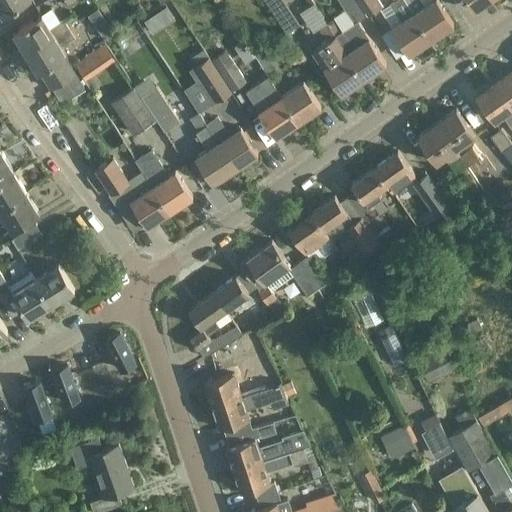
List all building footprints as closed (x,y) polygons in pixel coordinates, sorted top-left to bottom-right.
[(0,0),(0,8),(4,15),(27,0),(0,0)] [(284,0),(265,0),(273,12),(287,3),(284,0)] [(292,0),(287,4),(298,20),(311,12),(303,0),(292,0)] [(359,20),(368,14),(359,0),(339,0),(354,22),(343,30),(335,18),(327,23),(347,52),(364,78),(387,63),(370,37),(359,20)] [(359,0),(368,14),(382,5),(379,0),(359,0)] [(395,0),(390,3),(401,20),(391,27),(398,37),(409,53),(411,52),(412,53),(415,55),(423,50),(421,46),(421,45),(432,38),(414,12),(406,0),(395,0)] [(406,0),(414,12),(432,38),(454,23),(443,7),(438,0),(406,0)] [(467,0),(474,10),(489,0),(467,0)] [(168,23),(179,17),(172,5),(161,12),(162,14),(157,17),(161,24),(167,21),(168,23)] [(31,21),(14,31),(26,52),(69,26),(68,25),(78,20),(73,12),(65,17),(60,20),(52,7),(43,13),(31,21)] [(347,52),(327,23),(320,27),(328,40),(313,50),(325,67),(342,93),(364,78),(347,52)] [(69,26),(26,52),(39,72),(42,70),(48,80),(52,87),(58,84),(69,77),(75,73),(76,72),(77,72),(72,64),(67,55),(61,46),(76,37),(69,26)] [(235,46),(242,56),(252,49),(252,48),(246,39),(235,46)] [(252,49),(272,78),(279,73),(259,43),(252,48),(252,49)] [(212,104),(232,90),(211,59),(204,49),(190,58),(195,66),(189,69),(212,104)] [(211,59),(232,90),(247,81),(226,49),(211,59)] [(511,68),(496,80),(511,102),(511,68)] [(58,84),(56,85),(65,98),(83,87),(75,73),(69,77),(58,84)] [(322,106),(311,89),(305,80),(282,95),(299,121),(322,106)] [(511,127),(511,102),(496,80),(477,94),(495,120),(503,115),(511,127)] [(141,95),(165,130),(180,120),(156,85),(141,95)] [(165,130),(141,95),(134,86),(111,101),(133,133),(156,118),(165,130)] [(276,136),(299,121),(282,95),(259,110),(276,136)] [(476,134),(469,124),(457,108),(438,122),(456,148),(476,134)] [(213,182),(236,167),(219,141),(206,123),(199,112),(191,117),(199,130),(196,132),(206,149),(196,156),(213,182)] [(241,126),(230,133),(218,115),(206,123),(219,141),(236,167),(259,153),(241,126)] [(461,155),(456,148),(438,122),(418,136),(437,162),(444,156),(456,173),(458,172),(462,177),(469,172),(466,167),(468,165),(461,155)] [(491,135),(501,151),(502,151),(511,164),(511,142),(501,128),(491,135)] [(153,184),(171,210),(193,195),(176,169),(164,177),(153,160),(150,162),(133,136),(128,134),(123,138),(143,170),(147,176),(152,185),(153,184)] [(473,147),(461,155),(468,165),(479,157),(473,147)] [(0,151),(0,179),(15,170),(2,150),(0,151)] [(415,174),(411,167),(398,150),(375,166),(387,183),(392,191),(415,174)] [(147,176),(143,170),(129,180),(113,156),(96,168),(111,191),(109,193),(123,213),(135,205),(148,225),(171,210),(153,184),(152,185),(147,176)] [(387,183),(375,166),(352,183),(369,206),(381,197),(377,191),(387,183)] [(0,207),(27,191),(15,170),(0,179),(0,207)] [(437,217),(450,208),(428,174),(414,184),(437,217)] [(466,189),(461,193),(447,174),(435,183),(452,206),(464,197),(466,199),(480,189),(471,176),(462,183),(466,189)] [(27,191),(0,207),(0,209),(12,229),(23,222),(40,212),(27,191)] [(336,194),(312,211),(325,228),(348,211),(336,194)] [(395,234),(382,216),(383,216),(376,206),(363,215),(383,243),(395,234)] [(329,234),(325,228),(312,211),(289,227),(306,251),(309,255),(302,260),(321,287),(331,280),(318,262),(337,249),(328,235),(329,234)] [(383,243),(363,215),(350,225),(362,242),(372,257),(384,248),(382,244),(383,243)] [(20,248),(26,244),(43,234),(37,223),(13,237),(20,248)] [(249,257),(241,262),(252,279),(253,279),(260,289),(268,302),(276,316),(290,307),(286,300),(282,303),(278,295),(277,296),(272,289),(266,281),(290,264),(285,256),(284,256),(273,239),(248,256),(249,257)] [(292,267),(291,268),(295,273),(310,295),(321,287),(302,260),(292,267)] [(59,263),(42,274),(36,277),(52,303),(75,289),(59,263)] [(13,289),(0,267),(0,292),(2,295),(13,289)] [(249,291),(248,291),(237,274),(213,291),(225,308),(249,291)] [(52,303),(36,277),(13,291),(29,317),(52,303)] [(260,289),(251,295),(260,308),(268,302),(260,289)] [(198,347),(211,338),(207,333),(219,325),(213,316),(225,308),(213,291),(189,308),(204,328),(191,337),(198,347)] [(353,322),(345,307),(330,314),(337,329),(353,322)] [(0,317),(0,335),(8,330),(0,317)] [(478,318),(449,331),(452,338),(471,329),(473,334),(483,329),(478,318)] [(222,347),(243,334),(236,325),(216,337),(222,347)] [(136,361),(121,331),(120,332),(121,332),(108,339),(107,338),(107,339),(122,368),(123,368),(136,361)] [(395,331),(384,337),(389,347),(400,342),(395,331)] [(256,344),(256,332),(250,332),(250,333),(247,333),(247,345),(256,344)] [(447,346),(418,361),(428,381),(457,367),(447,346)] [(336,361),(331,352),(321,358),(326,366),(336,361)] [(224,375),(205,382),(213,404),(248,393),(279,383),(270,362),(256,367),(259,376),(239,383),(235,372),(224,375)] [(79,396),(80,395),(68,364),(67,364),(68,365),(54,370),(54,369),(53,370),(65,401),(66,401),(79,396)] [(291,380),(283,384),(288,394),(295,391),(291,380)] [(38,418),(52,413),(53,412),(41,381),(40,381),(40,382),(27,387),(27,386),(26,386),(38,418)] [(248,393),(213,404),(220,427),(224,426),(227,436),(253,427),(250,417),(247,408),(270,401),(273,408),(289,402),(280,382),(279,383),(248,393)] [(511,396),(478,416),(483,425),(511,408),(511,396)] [(462,427),(448,435),(468,469),(480,462),(496,489),(490,493),(500,511),(511,511),(511,473),(510,474),(470,407),(455,416),(462,427)] [(380,447),(403,437),(394,415),(371,425),(380,447)] [(441,423),(427,430),(439,455),(453,448),(441,423)] [(230,445),(227,446),(234,469),(270,457),(303,447),(309,445),(303,430),(283,436),(283,439),(260,446),(257,436),(261,435),(258,425),(253,427),(227,436),(230,445)] [(99,436),(70,446),(78,468),(93,463),(104,496),(91,501),(94,511),(97,511),(123,503),(118,491),(134,486),(119,443),(103,448),(99,436)] [(270,457),(234,469),(242,492),(256,487),(258,495),(279,488),(277,480),(272,481),(269,470),(292,462),(293,465),(302,462),(303,464),(308,462),(303,447),(270,457)] [(361,474),(375,503),(386,497),(372,469),(361,474)] [(453,497),(456,503),(455,504),(459,511),(490,511),(478,490),(467,471),(453,479),(461,492),(453,497)] [(261,506),(247,511),(317,511),(330,508),(325,495),(306,502),(307,505),(294,510),(290,499),(278,502),(278,500),(282,499),(279,488),(258,495),(261,506)] [(19,511),(20,511),(14,502),(8,506),(11,511),(19,511)] [(417,511),(412,502),(398,510),(399,511),(417,511)] [(317,511),(345,511),(343,503),(340,504),(330,508),(317,511)]
